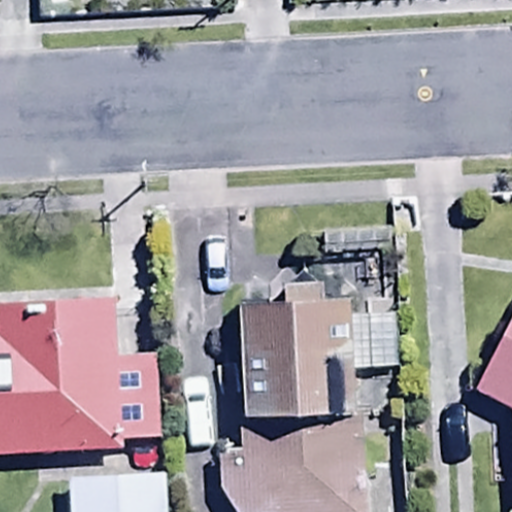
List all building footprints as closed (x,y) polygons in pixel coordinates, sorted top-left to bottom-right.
[(355,299),(322,300),(322,288),(291,289),(291,302),(240,305),(245,418),(335,413),(332,359),(352,357),(353,377),(399,375),(395,316),(356,318),(355,299)] [(0,455),(125,449),(124,438),(165,436),(162,360),(119,362),(116,295),(0,300),(0,455)] [(511,325),(477,399),(511,415),(511,325)] [(363,511),(361,420),(239,424),(240,452),(222,452),(222,493),(234,511),(363,511)] [(167,511),(165,473),(70,479),(72,511),(167,511)]
